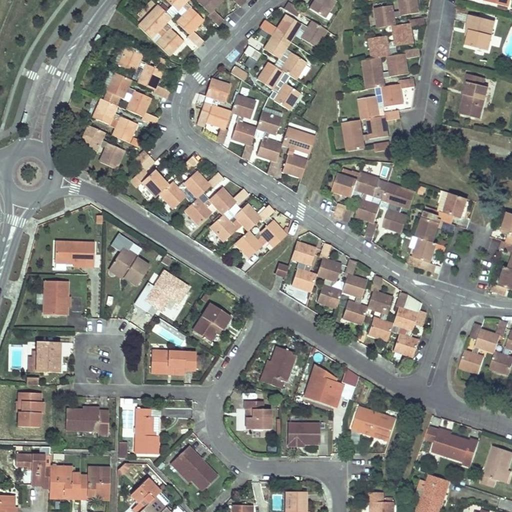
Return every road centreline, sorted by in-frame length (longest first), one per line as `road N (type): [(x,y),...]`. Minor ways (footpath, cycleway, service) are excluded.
road 1 (residential): [(456,300),(391,270),(184,131),(179,111),(189,84),(271,0)]
road 2 (residential): [(275,308),(219,391),(215,430),(249,465),(327,473),(339,511)]
road 3 (residential): [(53,181),(102,197),(275,308)]
road 4 (residential): [(275,308),(424,397)]
road 5 (tertiary): [(107,0),(58,73),(34,148)]
